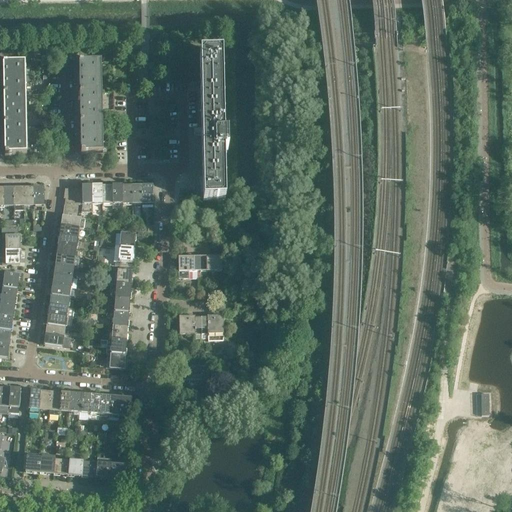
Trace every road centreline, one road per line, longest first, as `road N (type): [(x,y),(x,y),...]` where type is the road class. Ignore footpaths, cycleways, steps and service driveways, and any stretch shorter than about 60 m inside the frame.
road 1 (residential): [(152,386),(172,170)]
road 2 (residential): [(28,375),(56,171)]
road 3 (residential): [(172,170),(183,167),(182,98),(131,99),(132,169)]
road 4 (residential): [(0,56),(66,56),(67,170)]
road 5 (residential): [(143,511),(152,386)]
road 6 (residential): [(152,386),(28,375)]
